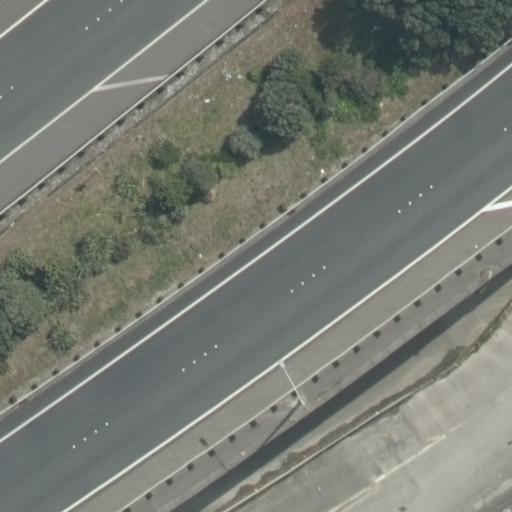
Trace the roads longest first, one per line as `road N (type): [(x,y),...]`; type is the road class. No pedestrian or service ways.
road 1 (motorway): [(511,123),(0,483)]
road 2 (motorway): [(116,0),(0,93)]
